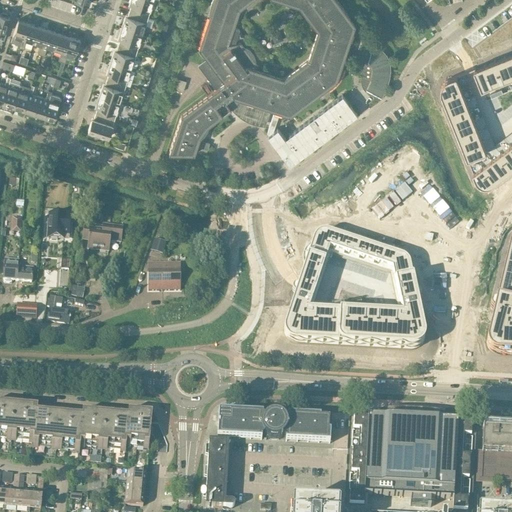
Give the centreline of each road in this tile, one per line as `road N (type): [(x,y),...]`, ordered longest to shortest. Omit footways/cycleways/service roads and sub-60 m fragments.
road 1 (residential): [(0,327),(102,334),(210,318),(233,286),(235,198)]
road 2 (residential): [(503,0),(418,63),(396,100),(265,194)]
road 3 (residential): [(149,511),(169,445),(150,406),(0,398)]
road 4 (tertiary): [(511,393),(315,382)]
road 5 (residential): [(235,198),(62,145)]
road 6 (tertiary): [(170,368),(47,368)]
road 7 (residential): [(62,145),(101,29)]
road 8 (tertiary): [(47,368),(168,380)]
